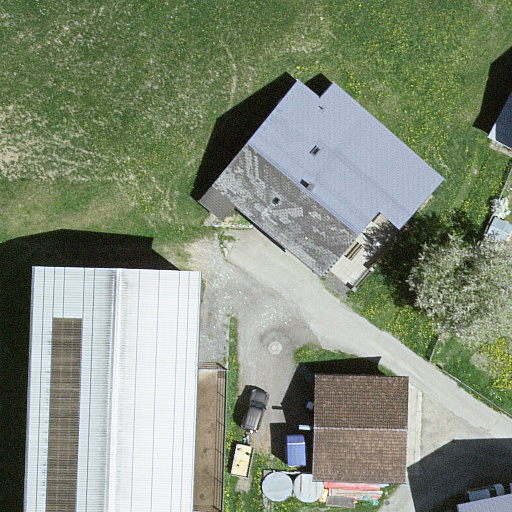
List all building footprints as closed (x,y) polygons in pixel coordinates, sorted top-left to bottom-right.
[(320,102),(299,84),(209,189),(236,212),(323,284),(382,215),(403,233),(447,182),(334,86),(320,102)] [(236,212),(209,189),(198,202),(225,225),(236,212)] [(192,511),(200,276),(37,271),(29,511),(192,511)] [(406,381),(319,378),(315,476),(403,479),(406,381)] [(511,511),(511,496),(458,507),(459,511),(511,511)]
